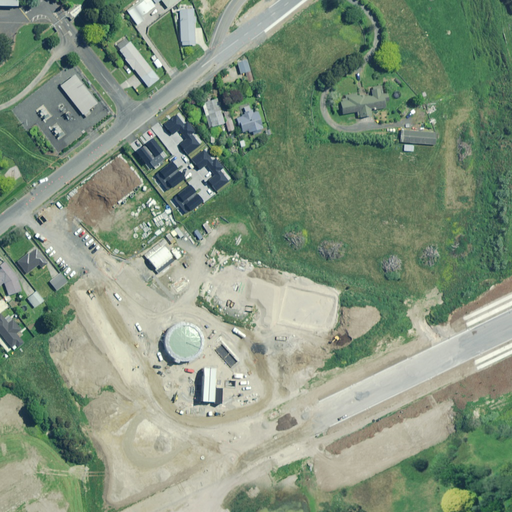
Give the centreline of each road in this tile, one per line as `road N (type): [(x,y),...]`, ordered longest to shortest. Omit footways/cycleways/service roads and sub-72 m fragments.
road 1 (primary): [(511,324),(164,497)]
road 2 (unclassified): [(137,117),(291,0)]
road 3 (unclassified): [(0,225),(137,117)]
road 4 (unclassified): [(37,4),(137,117)]
